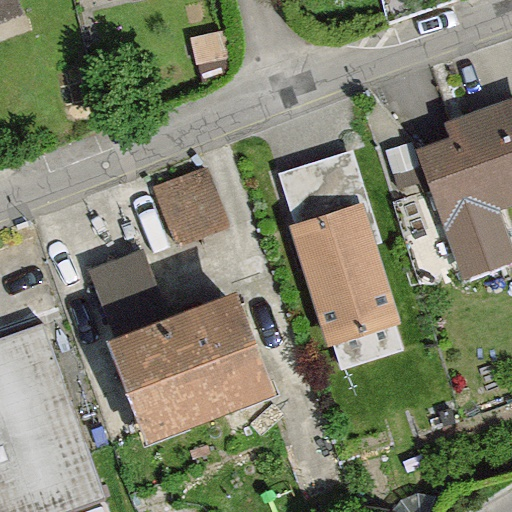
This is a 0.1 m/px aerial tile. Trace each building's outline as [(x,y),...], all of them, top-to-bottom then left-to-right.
[(0,0),(0,27),(18,21),(10,0),(0,0)] [(121,0),(123,11),(180,0),(121,0)] [(511,231),(507,217),(511,214),(511,111),(414,144),(460,284),(511,266),(511,231)] [(173,256),(227,236),(205,177),(151,197),(173,256)] [(396,331),(363,218),(293,238),(326,351),(396,331)] [(84,282),(109,351),(160,332),(135,263),(84,282)] [(145,447),(268,401),(233,306),(160,332),(109,351),(145,447)] [(0,511),(82,511),(101,505),(37,327),(0,340),(0,511)]
